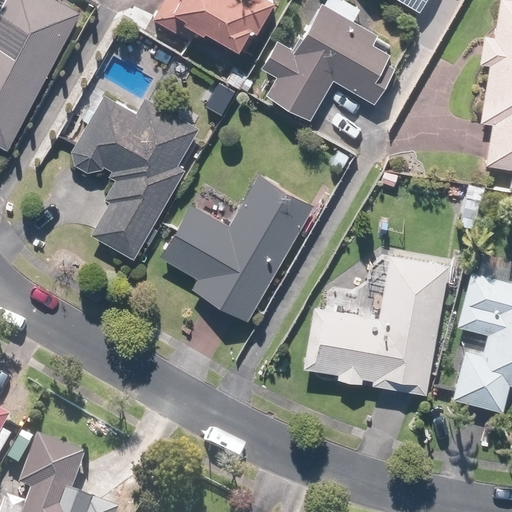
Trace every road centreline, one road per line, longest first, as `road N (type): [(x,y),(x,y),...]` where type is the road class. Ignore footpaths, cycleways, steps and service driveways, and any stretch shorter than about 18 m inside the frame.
road 1 (residential): [(511,509),(396,490),(298,457),(0,296)]
road 2 (unknown): [(224,417),(449,36)]
road 3 (unknown): [(0,201),(115,0)]
